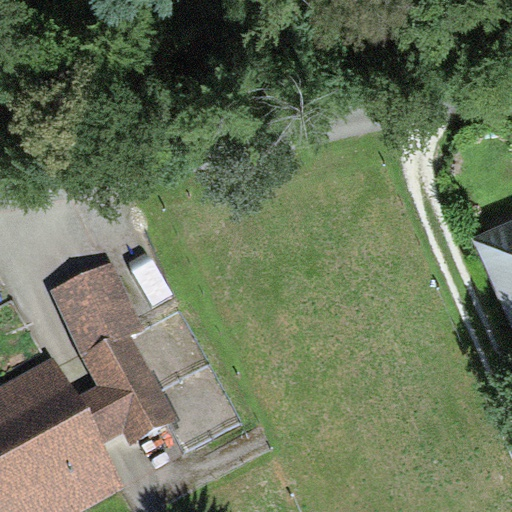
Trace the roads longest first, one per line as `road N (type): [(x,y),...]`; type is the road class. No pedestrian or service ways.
road 1 (residential): [(0,193),(67,186),(511,74)]
road 2 (track): [(511,405),(412,159),(400,102)]
